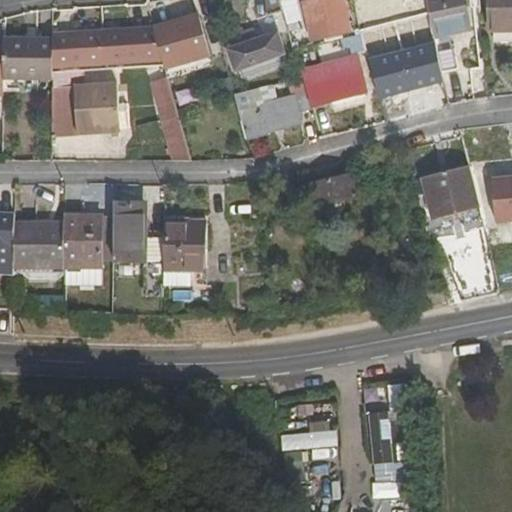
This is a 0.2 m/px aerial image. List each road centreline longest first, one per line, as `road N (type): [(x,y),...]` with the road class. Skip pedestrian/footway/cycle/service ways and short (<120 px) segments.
road 1 (residential): [(511,111),(453,117),(250,171),(0,172)]
road 2 (primary): [(0,356),(277,361),(511,316)]
road 3 (track): [(449,511),(444,329)]
